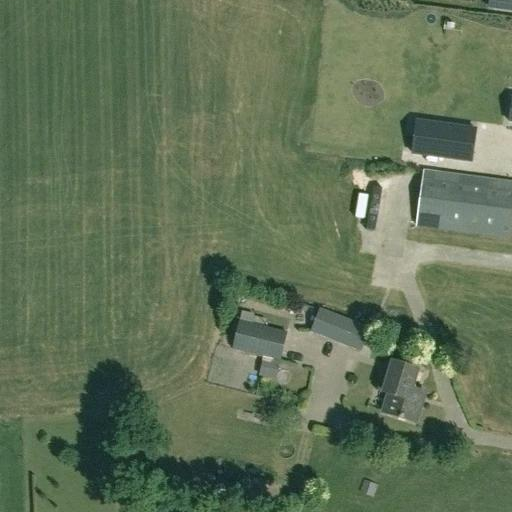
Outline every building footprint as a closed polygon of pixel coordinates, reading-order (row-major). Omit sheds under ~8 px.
[(511,0),(489,0),(488,7),(511,9),(511,0)] [(289,73),(281,119),(295,122),(301,89),(333,95),(333,91),(393,101),(395,91),(289,73)] [(416,122),(412,153),(471,162),(476,130),(416,122)] [(511,182),(425,171),(417,226),(511,239),(511,182)] [(370,330),(322,309),(312,334),(360,353),(370,330)] [(287,333),(240,321),(232,350),(279,362),(287,333)] [(383,373),(381,378),(377,390),(388,394),(382,413),(417,424),(427,392),(412,387),(418,369),(394,361),(390,375),(383,373)]
